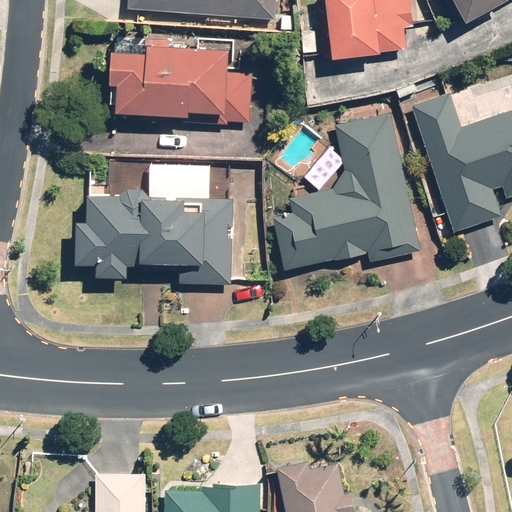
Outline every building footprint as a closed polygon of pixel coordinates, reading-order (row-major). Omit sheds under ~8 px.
[(134,0),(134,11),(274,21),(275,0),(134,0)] [(406,31),(406,0),(321,0),(320,61),(374,62),(374,55),(402,55),(402,31),(406,31)] [(440,0),(458,27),(502,0),(440,0)] [(222,52),(141,46),(141,57),(104,54),(101,91),(109,92),(107,120),(181,125),(182,117),(217,120),(220,75),(222,52)] [(251,77),(220,75),(217,120),(217,123),(247,126),(251,77)] [(511,199),(511,106),(458,126),(447,97),(406,112),(452,233),(497,216),(489,194),(498,191),(502,203),(511,199)] [(335,136),(341,168),(330,194),(266,207),(280,274),(365,257),(367,264),(418,254),(392,124),(335,136)] [(175,286),(227,288),(230,201),(205,200),(207,166),(146,164),(145,189),(121,188),(115,200),(83,198),(81,226),(70,226),(68,269),(90,270),(90,282),(122,283),(123,271),(175,273),(175,286)] [(360,511),(355,488),(352,489),(345,460),(315,467),(313,457),(283,464),(294,511),(360,511)] [(150,511),(151,471),(102,471),(102,510),(68,511),(67,511),(150,511)] [(266,511),(267,479),(219,477),(219,486),(170,485),(168,511),(266,511)]
